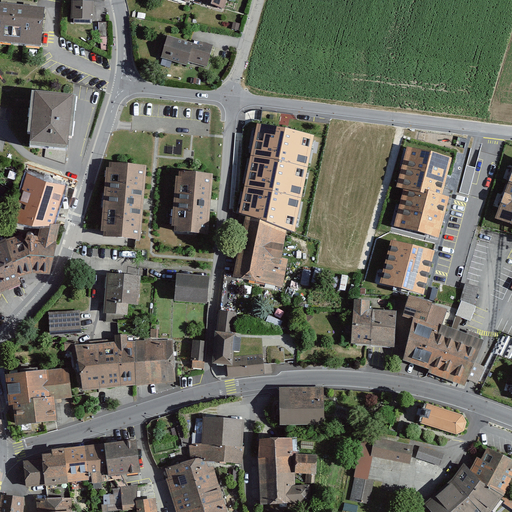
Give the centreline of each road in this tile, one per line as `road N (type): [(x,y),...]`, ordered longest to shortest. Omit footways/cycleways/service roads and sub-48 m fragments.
road 1 (residential): [(210,390),(233,99)]
road 2 (unclassified): [(0,338),(64,262),(122,82)]
road 3 (residential): [(511,132),(233,99)]
road 4 (tertiary): [(467,403),(352,379),(210,390)]
road 5 (tertiary): [(210,390),(0,452)]
road 6 (unknown): [(399,124),(358,275)]
